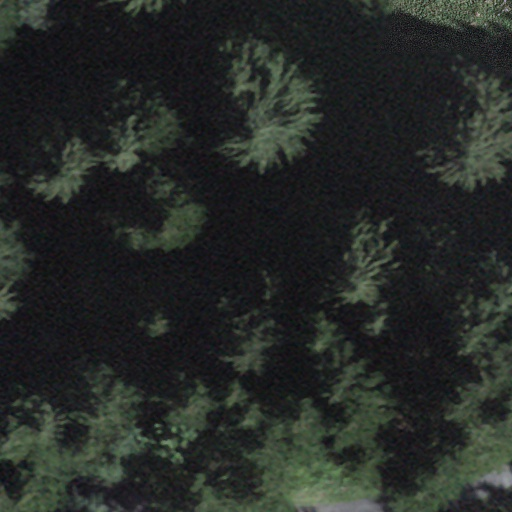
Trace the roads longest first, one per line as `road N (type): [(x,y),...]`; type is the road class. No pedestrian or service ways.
road 1 (unclassified): [(0,497),(212,511)]
road 2 (unclassified): [(328,511),(465,484),(511,464)]
